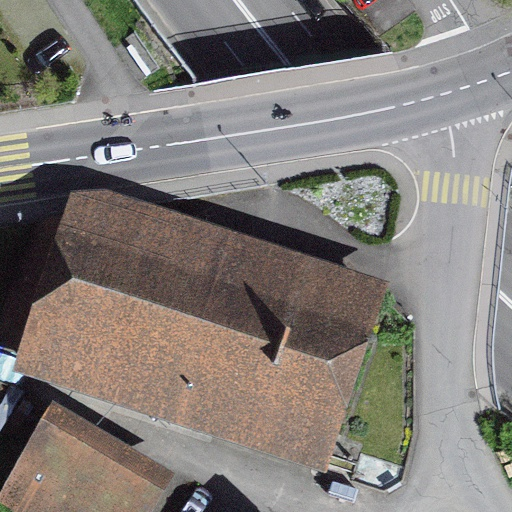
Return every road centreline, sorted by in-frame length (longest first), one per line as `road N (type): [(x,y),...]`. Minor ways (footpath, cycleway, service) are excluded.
road 1 (tertiary): [(430,98),(0,169)]
road 2 (unclassified): [(484,511),(451,437),(458,189),(454,148),(430,98)]
road 3 (secondary): [(236,0),(435,234),(511,305)]
